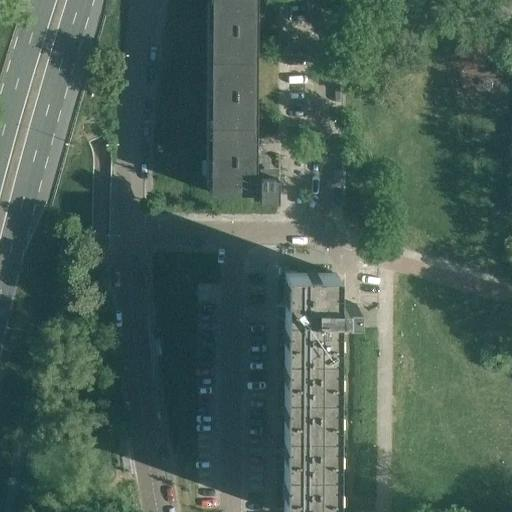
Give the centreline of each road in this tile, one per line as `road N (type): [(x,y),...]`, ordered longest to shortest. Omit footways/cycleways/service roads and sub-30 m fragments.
road 1 (primary): [(0,288),(79,0)]
road 2 (tertiary): [(161,511),(139,411),(129,234)]
road 3 (residential): [(233,511),(238,235)]
road 4 (residential): [(324,237),(323,0)]
road 5 (tertiary): [(129,234),(144,0)]
road 6 (primary): [(41,0),(0,126)]
